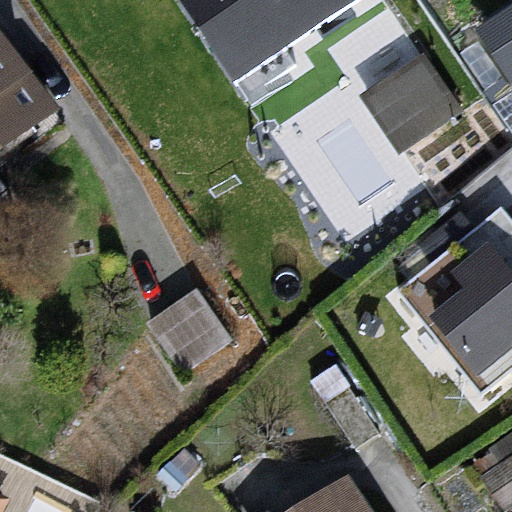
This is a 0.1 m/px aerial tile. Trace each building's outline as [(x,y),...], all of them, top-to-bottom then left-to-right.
[(179,0),(236,85),(364,1),(363,0),(179,0)] [(511,12),(478,37),(511,92),(511,12)] [(402,142),(464,100),(426,43),(364,85),(402,142)] [(0,166),(55,121),(0,55),(0,166)] [(406,285),(479,384),(511,361),(511,226),(503,214),(406,285)] [(176,349),(227,328),(208,281),(157,302),(176,349)] [(369,511),(352,481),(299,511),(369,511)]
